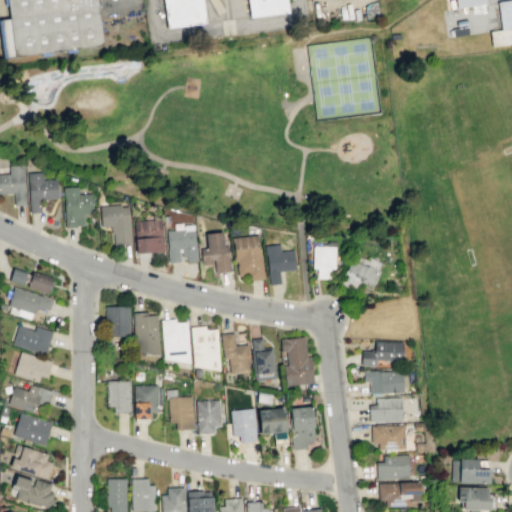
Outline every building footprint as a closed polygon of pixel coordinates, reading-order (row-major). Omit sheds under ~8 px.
[(7,0),(96,0),(102,45),(5,58),(0,21),(10,19),(7,0)] [(159,0),(163,25),(206,20),(203,0),(246,0),(248,13),(288,9),(286,0),(159,0)] [(455,10),(453,0),(488,0),(489,6),(455,10)] [(490,46),(511,41),(511,1),(497,4),(501,27),(488,29),(490,46)] [(18,194),(1,194),(1,175),(14,175),(14,169),(29,169),(30,205),(19,206),(18,194)] [(31,174),(46,173),(46,181),(62,180),(63,199),(42,199),(43,212),(32,212),(31,174)] [(67,189),(82,189),(82,196),(96,196),(97,215),(87,215),(87,226),(68,226),(67,189)] [(103,206),(127,206),(127,211),(135,211),(135,244),(118,244),(118,234),(115,234),(115,226),(104,226),(103,206)] [(138,222),(166,221),(167,252),(139,253),(138,222)] [(171,231),(178,231),(177,224),(187,223),(187,226),(199,225),(201,263),(191,263),(191,257),(187,258),(187,253),(183,253),(184,262),(172,263),(171,231)] [(213,250),(212,234),(229,233),(230,247),(232,247),(234,272),(220,273),(219,265),(206,265),(205,250),(213,250)] [(236,238),(263,235),(268,280),(253,281),(253,276),(243,277),(241,260),(239,260),(236,238)] [(284,253),(283,245),(268,247),(272,285),(284,284),(283,272),(300,270),(298,251),(284,253)] [(321,270),(316,269),(316,247),(341,247),(341,281),(320,280),(321,270)] [(366,279),(352,271),(362,255),(373,261),(375,259),(384,264),(381,270),(385,272),(376,288),(365,282),(366,279)] [(21,284),(24,273),(11,269),(8,281),(21,284)] [(32,287),(52,294),(58,279),(37,272),(32,287)] [(56,300),(18,286),(11,307),(38,316),(41,307),(52,311),(56,300)] [(109,307),(110,336),(134,335),(133,307),(109,307)] [(137,313),(138,354),(163,353),(162,316),(146,317),(146,313),(137,313)] [(165,321),(167,363),(194,362),(192,322),(179,323),(179,320),(165,321)] [(195,327),(210,326),(210,329),(222,329),(224,368),(197,369),(195,327)] [(16,345),(21,327),(38,332),(40,328),(55,333),(48,355),(16,345)] [(234,358),(227,358),(226,335),(237,334),(238,346),(252,345),(253,372),(235,374),(234,358)] [(291,351),(285,352),(285,340),(309,338),(310,358),(316,358),(318,383),(290,385),(289,366),(291,366),(291,351)] [(260,352),(256,352),(255,340),(267,339),(268,351),(278,351),(279,379),(261,380),(260,352)] [(379,352),(379,343),(408,343),(408,368),(365,367),(366,352),(379,352)] [(17,374),(25,352),(55,362),(50,378),(44,376),(42,382),(17,374)] [(373,383),(367,383),(367,372),(394,372),(394,375),(407,375),(407,392),(387,392),(387,394),(373,394),(373,383)] [(118,406),(110,407),(110,381),(134,381),(135,413),(118,413),(118,406)] [(32,393),(18,388),(12,405),(47,418),(56,392),(35,385),(32,393)] [(138,386),(160,386),(160,389),(165,389),(165,405),(163,405),(163,413),(156,413),(156,422),(139,422),(140,403),(138,403),(138,386)] [(198,429),(181,430),(180,423),(173,423),(172,398),(196,397),(198,429)] [(381,406),(380,399),(405,399),(405,421),(373,422),(373,406),(381,406)] [(225,426),(219,427),(220,434),(201,434),(200,401),(224,401),(225,426)] [(296,450),(295,432),(299,432),(297,409),(320,407),(321,428),(317,428),(318,441),(310,442),(311,449),(296,450)] [(265,411),(293,409),(294,431),(267,433),(265,411)] [(244,436),(236,436),(234,411),(258,410),(261,442),(245,443),(244,436)] [(23,414),(55,423),(48,445),(17,436),(23,414)] [(375,443),(375,427),(407,427),(407,449),(383,449),(383,443),(375,443)] [(13,467),(21,444),(52,455),(50,462),(57,464),(51,479),(13,467)] [(386,463),(379,464),(380,480),(413,478),(411,455),(386,456),(386,463)] [(467,460),(467,483),(502,483),(502,471),(486,472),(486,460),(467,460)] [(20,499),(22,491),(15,489),(19,475),(55,486),(52,494),(60,496),(56,510),(20,499)] [(115,511),(115,507),(109,507),(109,479),(131,479),(131,511),(115,511)] [(135,511),(159,511),(158,486),(151,486),(151,479),(135,479),(135,511)] [(390,500),(382,500),(381,484),(426,482),(427,506),(390,508),(390,500)] [(464,487),(493,488),(493,498),(499,498),(499,509),(471,509),(471,503),(464,503),(464,487)] [(171,495),(165,495),(165,511),(189,511),(189,488),(171,489),(171,495)] [(191,491),(191,511),(219,511),(219,497),(215,498),(215,491),(191,491)] [(222,511),(246,511),(245,498),(227,500),(228,506),(222,506),(222,511)] [(249,503),(249,511),(273,511),(273,502),(249,503)]
